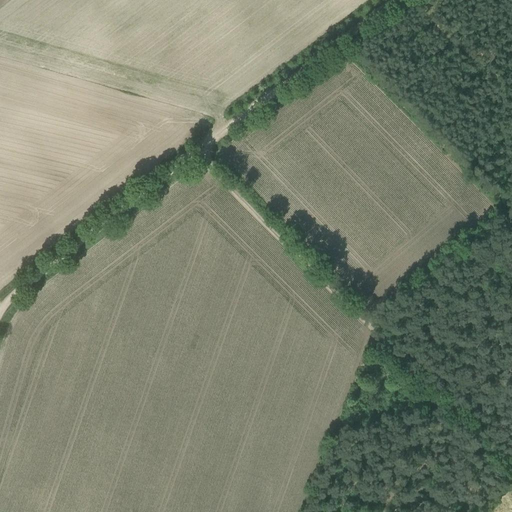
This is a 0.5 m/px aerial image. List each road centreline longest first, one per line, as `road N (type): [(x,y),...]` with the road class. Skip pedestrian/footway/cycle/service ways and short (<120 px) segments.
road 1 (track): [(391,0),(0,310)]
road 2 (track): [(511,469),(195,151)]
